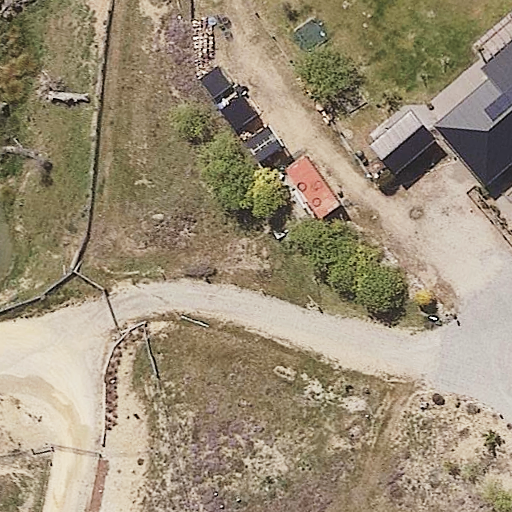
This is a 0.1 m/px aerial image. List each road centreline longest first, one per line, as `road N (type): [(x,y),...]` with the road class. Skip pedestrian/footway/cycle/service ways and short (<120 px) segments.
road 1 (track): [(0,312),(118,268),(194,258),(402,333),(469,330),(511,293)]
road 2 (track): [(101,275),(52,511)]
